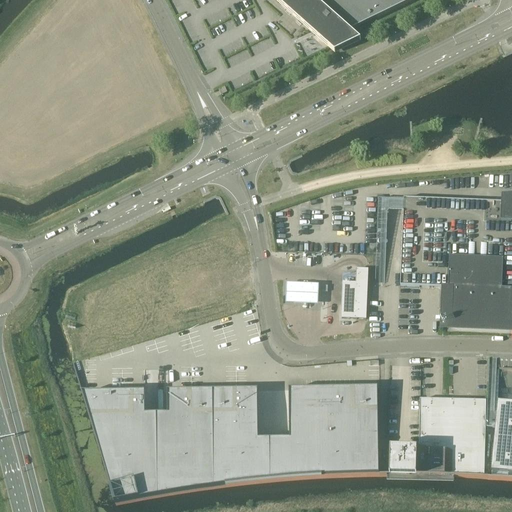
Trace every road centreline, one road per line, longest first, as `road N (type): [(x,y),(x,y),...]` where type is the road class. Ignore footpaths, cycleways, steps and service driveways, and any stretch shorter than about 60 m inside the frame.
road 1 (unclassified): [(511,349),(309,356),(280,350),(252,223)]
road 2 (secondary): [(511,11),(233,147)]
road 3 (secondary): [(240,162),(511,30)]
road 4 (secondary): [(25,268),(226,168)]
road 5 (secondary): [(218,153),(17,253)]
road 6 (secondary): [(40,511),(0,346)]
